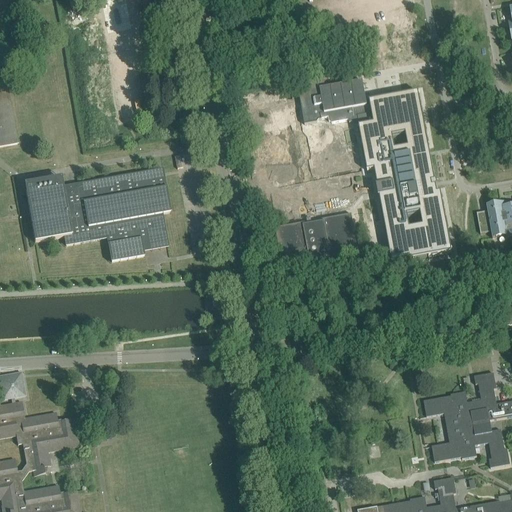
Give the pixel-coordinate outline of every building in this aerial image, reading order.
[(16,23),(4,21),(3,34),(15,35),(16,23)] [(13,54),(14,42),(2,41),(1,53),(13,54)] [(114,57),(93,60),(101,118),(123,114),(114,57)] [(308,108),(302,109),(305,126),(317,123),(319,121),(322,120),(328,119),(329,123),(332,125),(350,122),(352,121),(354,119),(357,118),(369,116),(366,103),(363,82),(312,91),(305,93),(308,108)] [(8,88),(0,89),(0,147),(18,145),(8,88)] [(292,88),(245,96),(247,108),(295,100),(292,88)] [(369,116),(357,118),(367,173),(375,171),(392,265),(452,254),(441,194),(438,194),(436,187),(433,188),(432,183),(435,183),(428,146),(419,93),(366,103),(369,116)] [(62,156),(74,153),(66,111),(42,115),(46,140),(58,138),(62,156)] [(144,258),(142,248),(147,247),(146,245),(156,243),(156,246),(167,244),(162,215),(170,214),(163,178),(158,179),(157,172),(67,188),(67,187),(62,188),(61,180),(25,186),(27,194),(26,195),(35,244),(65,238),(66,247),(108,240),(112,263),(144,258)] [(318,186),(281,190),(284,214),(293,213),(293,217),(321,214),(318,186)] [(502,204),(486,206),(487,213),(477,214),(480,235),(491,233),(492,240),(494,240),(494,237),(506,235),(507,240),(511,238),(511,206),(507,207),(506,203),(506,208),(503,209),(502,204)] [(305,224),(279,228),(279,229),(283,254),(280,255),(281,264),(282,264),(293,262),(294,266),(312,262),(311,259),(328,256),(329,259),(355,254),(351,231),(354,230),(352,219),(351,219),(340,221),(340,219),(340,217),(337,218),(322,221),(322,224),(312,226),(308,227),(305,227),(305,224)] [(511,314),(497,315),(498,326),(511,325),(511,314)] [(511,511),(511,403),(509,404),(500,406),(497,406),(495,397),(494,391),(497,391),(494,375),(474,378),(476,387),(478,386),(481,402),(467,405),(465,394),(462,395),(451,397),(451,398),(424,403),(426,413),(426,418),(427,419),(445,416),(450,445),(432,448),(432,449),(435,464),(462,459),(462,461),(477,458),(477,457),(475,447),(489,445),(492,461),(489,462),(490,467),(491,470),(510,466),(507,450),(505,451),(501,432),(501,431),(492,433),(490,422),(511,418),(511,497),(511,498),(511,499),(511,502),(503,505),(501,505),(500,503),(498,504),(468,509),(459,510),(457,511),(455,502),(454,496),(456,496),(454,483),(454,481),(454,480),(435,483),(434,483),(436,492),(438,491),(439,494),(435,495),(436,499),(440,498),(441,507),(427,510),(425,499),(422,499),(410,501),(411,503),(378,509),(359,511),(511,511)] [(0,501),(1,501),(2,507),(1,508),(1,511),(80,511),(77,493),(64,495),(64,496),(61,497),(60,497),(59,487),(24,494),(24,493),(22,483),(29,473),(33,472),(34,478),(45,476),(44,469),(51,468),(50,460),(48,460),(47,453),(79,448),(77,434),(75,422),(74,420),(58,423),(56,415),(25,420),(22,404),(15,405),(14,398),(17,397),(23,396),(22,389),(23,389),(22,383),(21,383),(20,376),(13,378),(13,377),(7,378),(7,379),(5,379),(5,381),(3,384),(1,384),(2,386),(1,387),(2,393),(3,393),(4,399),(11,398),(12,405),(0,407),(0,440),(16,437),(18,447),(23,446),(26,466),(21,472),(17,473),(15,461),(0,463),(0,501)]
